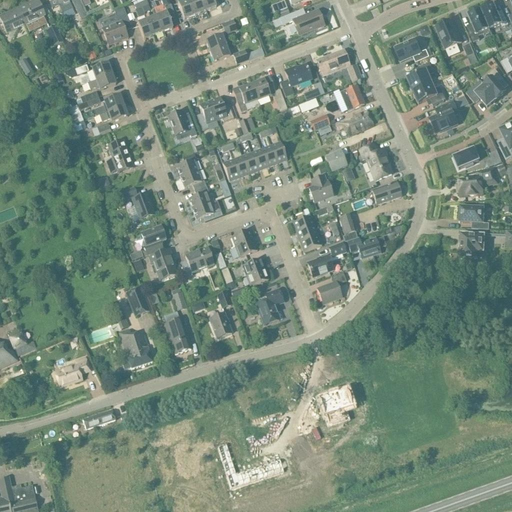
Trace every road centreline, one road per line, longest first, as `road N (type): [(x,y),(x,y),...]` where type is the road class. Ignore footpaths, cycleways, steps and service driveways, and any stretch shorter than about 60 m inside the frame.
road 1 (unclassified): [(315,338),(345,320),(389,272),(422,199),(419,172),(356,32)]
road 2 (residential): [(0,433),(315,338)]
road 3 (residential): [(266,217),(185,239),(143,113)]
road 4 (residential): [(206,88),(356,32)]
road 5 (residential): [(315,338),(266,217)]
road 6 (residential): [(143,113),(122,58),(185,34)]
